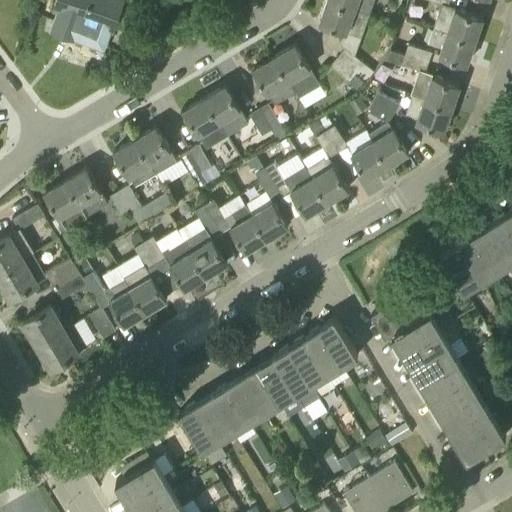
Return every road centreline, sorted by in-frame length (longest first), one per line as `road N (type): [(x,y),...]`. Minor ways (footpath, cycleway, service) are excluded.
road 1 (residential): [(29,411),(318,230)]
road 2 (residential): [(468,483),(318,230)]
road 3 (residential): [(318,230),(474,136),(511,54)]
road 4 (residential): [(36,121),(244,0)]
